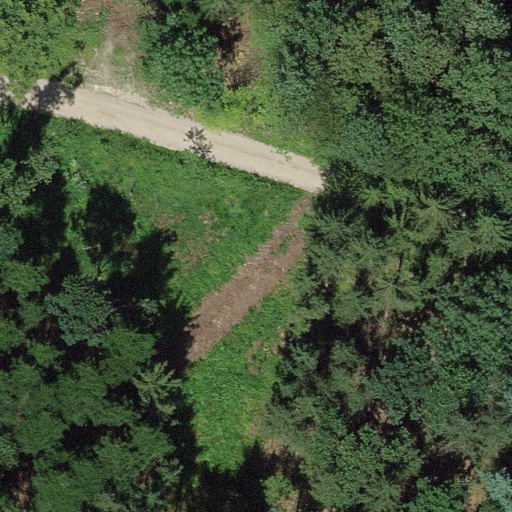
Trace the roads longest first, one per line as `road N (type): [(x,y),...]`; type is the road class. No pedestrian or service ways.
road 1 (track): [(511,244),(0,122)]
road 2 (track): [(0,98),(92,22),(137,0)]
